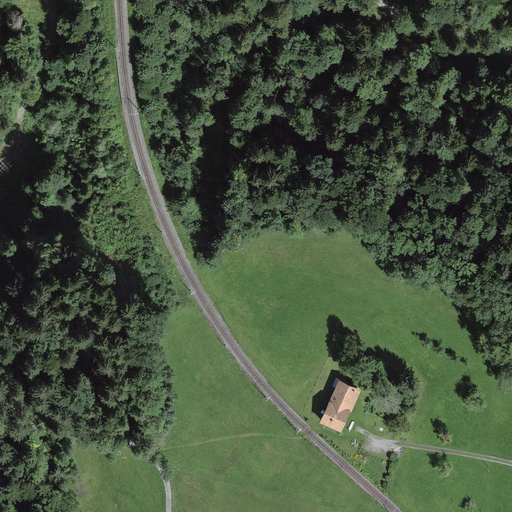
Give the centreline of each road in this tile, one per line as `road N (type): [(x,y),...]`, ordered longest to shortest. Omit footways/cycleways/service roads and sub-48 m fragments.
road 1 (track): [(169,511),(155,458),(73,425),(34,428),(0,484)]
road 2 (track): [(511,66),(434,60),(372,14),(342,10)]
road 3 (track): [(511,460),(384,441)]
